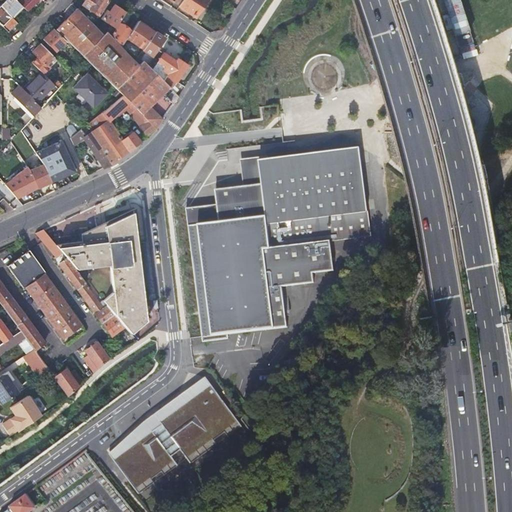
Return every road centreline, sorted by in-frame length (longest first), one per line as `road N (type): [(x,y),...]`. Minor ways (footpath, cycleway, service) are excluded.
road 1 (motorway): [(367,0),(447,298),(472,511)]
road 2 (motorway): [(511,511),(479,267),(407,0)]
road 3 (residential): [(0,500),(175,363),(151,157)]
road 4 (secondary): [(151,157),(0,232)]
road 5 (secondary): [(220,54),(151,157)]
